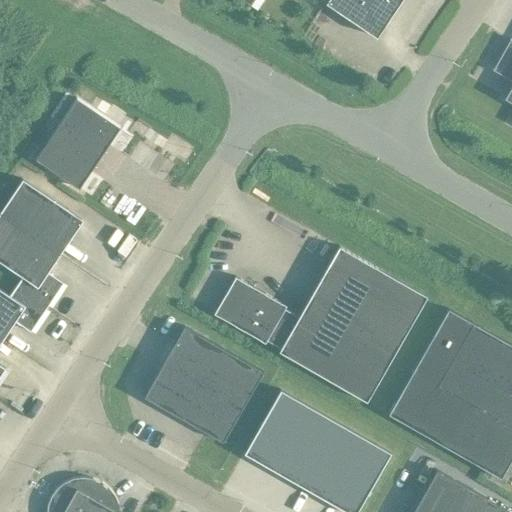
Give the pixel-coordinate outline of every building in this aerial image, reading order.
[(325,0),(324,2),(375,36),(399,0),(325,0)] [(511,39),(509,38),(491,69),(511,80),(511,81),(503,97),(511,102),(511,119),(510,122),(511,123),(511,39)] [(34,159),(78,188),(119,126),(76,97),(34,159)] [(117,152),(151,173),(162,155),(128,134),(117,152)] [(0,209),(0,213),(59,253),(82,219),(21,178),(0,209)] [(114,192),(106,209),(123,217),(130,199),(114,192)] [(15,286),(46,307),(63,282),(47,271),(59,253),(0,213),(0,262),(21,276),(15,286)] [(338,246),(302,308),(248,277),(223,320),(366,401),(426,296),(338,246)] [(46,307),(15,286),(9,295),(0,289),(0,338),(1,339),(14,321),(29,332),(46,307)] [(511,344),(445,307),(385,413),(500,478),(511,456),(511,344)] [(183,325),(152,380),(158,404),(222,441),(262,370),(183,325)] [(279,389),(243,453),(346,511),(356,511),(390,452),(279,389)] [(410,511),(511,511),(435,469),(410,511)] [(118,511),(118,503),(114,494),(108,487),(101,481),(92,478),(82,476),(72,477),(63,481),(56,487),(50,495),(46,504),(45,511),(118,511)]
